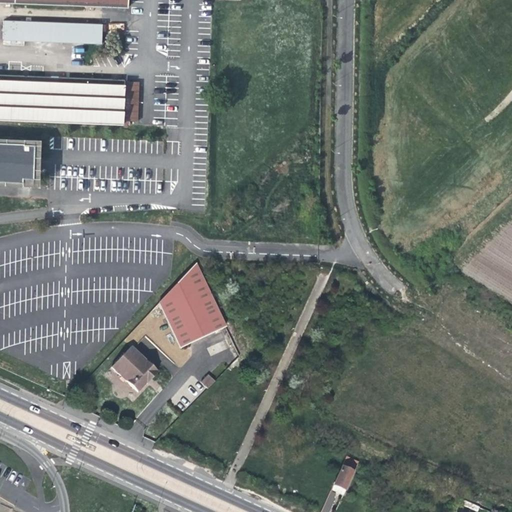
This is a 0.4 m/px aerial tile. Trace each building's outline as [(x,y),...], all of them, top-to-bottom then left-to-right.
[(102,24),(3,20),(2,45),(25,46),(26,41),(102,45),(102,24)] [(0,120),(137,126),(139,82),(125,82),(0,76),(0,120)] [(0,185),(36,187),(39,140),(0,137),(0,185)] [(160,299),(180,349),(226,328),(196,265),(160,299)] [(139,371),(112,344),(89,367),(115,394),(128,381),(139,371)] [(207,375),(200,383),(207,389),(214,383),(207,375)] [(343,464),(341,468),(353,473),(355,469),(343,464)] [(342,497),(343,495),(353,473),(341,468),(333,484),(330,491),(335,494),(342,497)] [(331,502),(326,499),(321,511),(320,511),(328,511),(331,506),(330,505),(331,502)]
